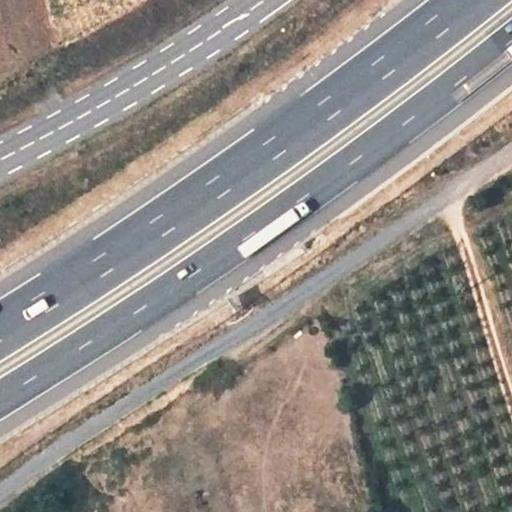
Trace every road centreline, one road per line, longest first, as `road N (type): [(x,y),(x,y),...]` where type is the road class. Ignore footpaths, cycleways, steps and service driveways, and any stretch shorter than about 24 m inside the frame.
road 1 (motorway): [(0,406),(341,184),(511,49)]
road 2 (residential): [(0,494),(46,453),(511,153)]
road 3 (motorway): [(467,0),(169,224),(0,333)]
road 4 (tertiary): [(0,164),(127,99),(276,0)]
road 5 (track): [(451,197),(511,382)]
